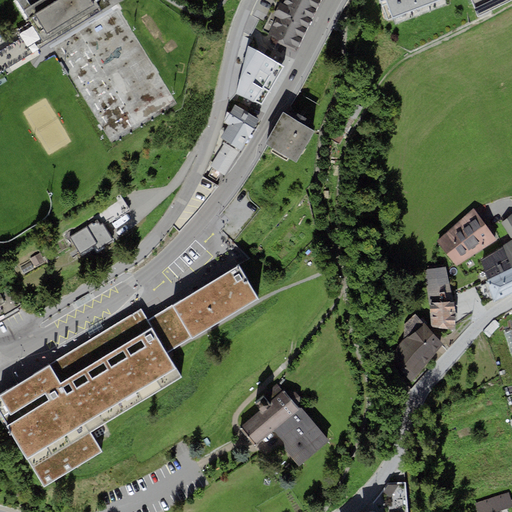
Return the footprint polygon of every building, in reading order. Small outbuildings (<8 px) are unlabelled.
[(16,0),(22,10),(30,4),(27,0),(16,0)] [(111,4),(108,0),(36,0),(30,4),(22,10),(43,44),(111,4)] [(284,0),(283,3),(280,2),(274,13),(271,12),(263,29),(269,32),(268,34),(278,39),(275,47),(294,56),(321,0),(284,0)] [(379,0),(387,18),(431,0),(379,0)] [(472,0),(478,14),(506,0),(472,0)] [(283,66),(248,46),(236,92),(261,104),(283,66)] [(258,119),(233,104),(225,117),(223,121),(227,124),(219,137),(224,140),(222,143),(223,144),(210,166),(204,176),(199,183),(171,226),(179,231),(218,185),(214,182),(220,173),(224,175),(239,151),(258,119)] [(312,128),(284,111),(268,137),(265,142),(268,144),(273,147),(271,150),(287,159),(288,156),(295,160),(299,152),(301,153),(304,148),(302,147),(306,141),(307,141),(309,137),(308,136),(312,128)] [(484,224),(472,209),(437,239),(455,265),(497,241),(484,224)] [(511,239),(480,259),(486,276),(487,279),(511,266),(511,267),(511,213),(502,223),(511,239)] [(96,220),(69,236),(80,253),(93,245),(96,249),(112,240),(103,224),(100,226),(98,223),(96,220)] [(39,253),(30,258),(34,266),(43,261),(39,253)] [(172,305),(191,336),(257,295),(239,265),(202,287),(178,302),(172,305)] [(444,266),(425,269),(429,301),(453,299),(444,266)] [(511,267),(511,266),(487,279),(485,280),(494,299),(511,290),(511,267)] [(0,289),(0,320),(24,307),(10,283),(0,289)] [(453,299),(429,301),(431,325),(437,326),(455,328),(453,299)] [(191,336),(172,305),(147,320),(149,323),(167,351),(191,336)] [(149,323),(147,320),(140,307),(47,364),(89,432),(182,376),(168,354),(167,351),(149,323)] [(403,339),(390,356),(395,362),(410,381),(431,356),(443,342),(415,314),(404,323),(403,339)] [(89,432),(47,364),(24,379),(0,393),(0,415),(43,486),(101,451),(89,432)] [(260,410),(240,427),(247,435),(256,446),(274,430),(300,408),(297,406),(299,396),(295,391),(285,392),(277,383),(253,403),(260,410)] [(302,407),(300,408),(274,430),(281,438),(284,441),(284,450),(297,465),(328,439),(302,407)] [(407,511),(405,481),(389,483),(371,504),(369,511),(407,511)]
